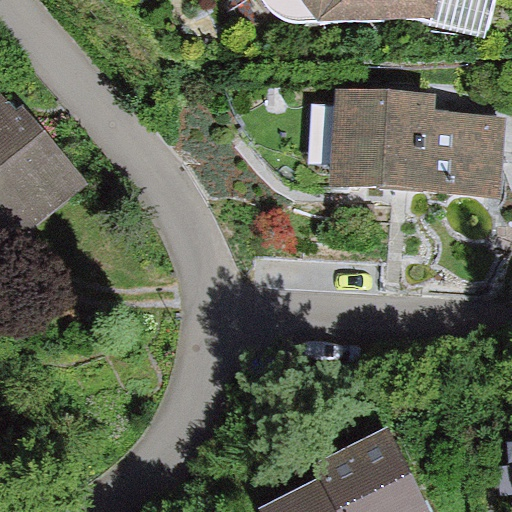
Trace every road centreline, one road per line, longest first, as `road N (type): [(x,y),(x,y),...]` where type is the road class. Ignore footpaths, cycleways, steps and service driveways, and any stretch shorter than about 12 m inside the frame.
road 1 (residential): [(213,315),(209,275),(187,215),(12,0)]
road 2 (residential): [(511,328),(213,315)]
road 3 (residential): [(96,511),(162,455),(187,413),(213,315)]
road 4 (track): [(23,245),(68,287),(94,295),(210,292)]
